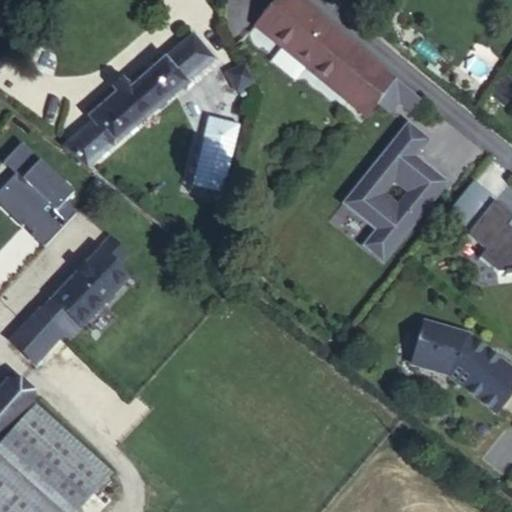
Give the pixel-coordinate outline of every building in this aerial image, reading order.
[(347,103),(377,67),(297,0),(277,0),(255,26),(273,41),(278,41),(308,67),(310,72),(347,103)] [(100,115),(90,123),(62,148),(86,168),(111,147),(113,148),(186,85),(186,82),(211,60),(190,37),(131,88),(122,78),(90,104),(100,115)] [(22,45),(17,59),(25,62),(30,48),(22,45)] [(243,64),(222,75),(232,95),(253,85),(243,64)] [(376,105),(394,81),(377,67),(347,103),(366,119),(375,107),(376,105)] [(376,105),(375,107),(387,116),(396,104),(408,114),(418,102),(394,81),(376,105)] [(82,112),(90,123),(100,115),(90,104),(82,112)] [(207,118),(193,186),(224,193),(239,124),(207,118)] [(424,143),(405,127),(339,204),(372,232),(359,248),(377,263),(442,186),(424,171),(421,175),(407,163),(410,159),(424,143)] [(410,159),(407,163),(421,175),(424,171),(410,159)] [(492,205),(468,186),(442,217),(465,237),(461,240),(480,256),(474,263),(492,278),(501,278),(501,281),(507,281),(507,278),(511,277),(511,240),(502,233),(509,224),(490,208),(492,205)] [(98,251),(116,268),(128,255),(110,239),(98,251)] [(196,249),(193,253),(201,259),(211,257),(211,252),(204,247),(196,249)] [(50,302),(72,323),(80,329),(127,279),(116,268),(98,251),(50,302)] [(36,365),(72,323),(50,302),(11,343),(36,365)] [(486,416),(511,384),(511,380),(460,338),(417,326),(404,367),(439,377),(486,416)] [(0,439),(29,406),(4,385),(0,390),(0,439)] [(29,406),(0,439),(0,511),(69,511),(104,473),(29,406)]
